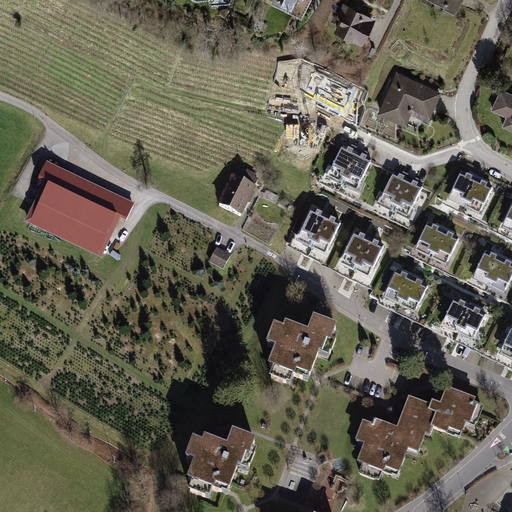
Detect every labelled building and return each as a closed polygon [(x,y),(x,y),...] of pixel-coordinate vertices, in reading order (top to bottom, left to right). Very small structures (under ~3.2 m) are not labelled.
[(306,0),(273,0),(271,5),(299,17),(306,0)] [(462,0),(438,0),(459,9),(462,0)] [(374,17),(343,3),(331,29),(362,43),(374,17)] [(441,90),(394,71),(378,111),(413,125),(416,117),(428,122),(441,90)] [(511,92),(501,87),(491,108),(509,117),(505,126),(511,130),(511,92)] [(372,160),(341,146),(327,176),(357,191),(372,160)] [(135,204),(51,166),(26,220),(110,259),(135,204)] [(424,187),(393,173),(379,203),(410,218),(424,187)] [(494,188),(464,174),(449,204),(480,219),(494,188)] [(219,210),(244,222),(261,190),(235,177),(219,210)] [(341,224),(310,209),(296,240),(327,254),(341,224)] [(511,210),(502,230),(511,235),(511,210)] [(459,237),(428,222),(413,253),(444,267),(459,237)] [(383,248),(352,233),(338,263),(368,278),(383,248)] [(229,259),(215,251),(207,265),(222,273),(229,259)] [(511,279),(511,263),(488,252),(473,282),(503,297),(511,279)] [(427,285),(397,269),(382,299),(412,315),(427,285)] [(486,313),(455,298),(441,329),(472,343),(486,313)] [(334,327),(313,319),(306,337),(274,326),(264,353),(272,356),(264,377),(294,387),(300,371),(316,377),(334,327)] [(511,329),(499,358),(511,363),(511,329)] [(402,435),(367,421),(357,447),(369,451),(361,471),(401,486),(412,458),(424,463),(436,432),(466,444),(480,408),(449,395),(441,414),(414,404),(402,435)] [(260,444),(234,435),(229,448),(209,441),(207,449),(194,444),(187,462),(200,467),(194,484),(230,497),(244,460),(254,463),(260,444)]
